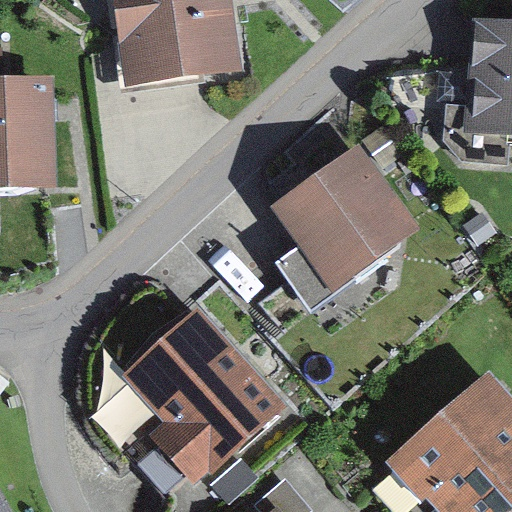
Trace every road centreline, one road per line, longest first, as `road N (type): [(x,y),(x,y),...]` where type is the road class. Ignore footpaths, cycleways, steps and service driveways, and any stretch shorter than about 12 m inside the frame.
road 1 (residential): [(421,0),(99,288),(27,324)]
road 2 (residential): [(27,324),(52,455),(72,511)]
